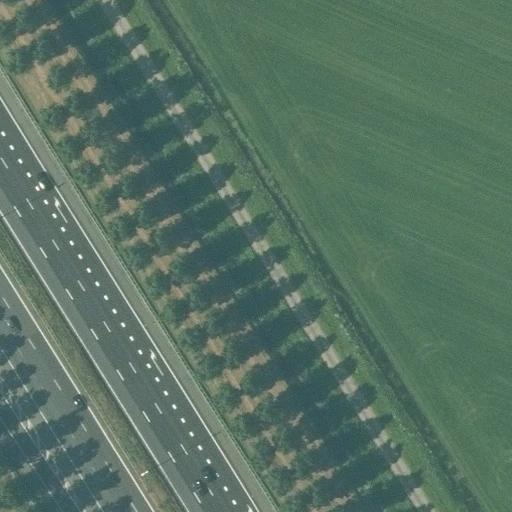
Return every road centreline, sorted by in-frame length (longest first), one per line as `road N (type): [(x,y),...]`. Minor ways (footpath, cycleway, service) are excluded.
road 1 (unclassified): [(404,511),(80,0)]
road 2 (motorway): [(214,511),(0,170)]
road 3 (motorway): [(0,307),(127,511)]
road 4 (motorway): [(0,407),(69,511)]
